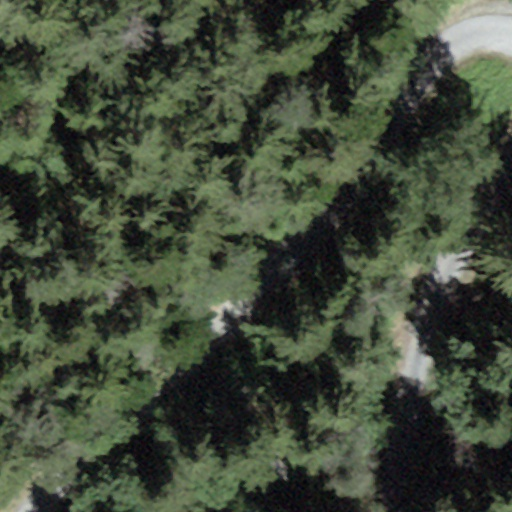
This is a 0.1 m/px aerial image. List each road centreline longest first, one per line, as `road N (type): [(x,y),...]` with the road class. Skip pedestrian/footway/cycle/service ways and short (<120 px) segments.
road 1 (unclassified): [(511,20),(492,15),(54,511)]
road 2 (unclassified): [(386,511),(382,499),(441,316),(511,173)]
